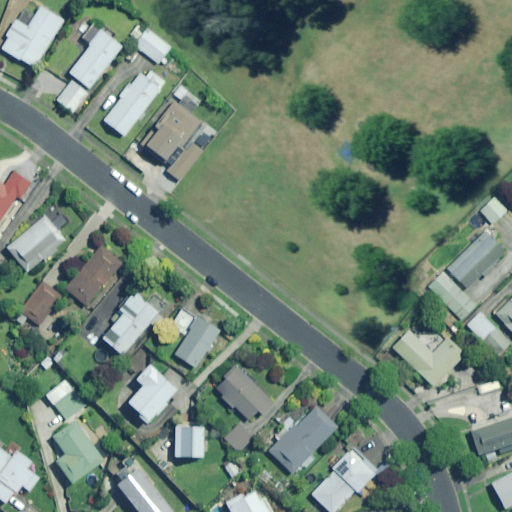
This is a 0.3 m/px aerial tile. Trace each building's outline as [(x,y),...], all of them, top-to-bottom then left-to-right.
[(62,22),(39,9),(34,18),(19,9),(3,38),(8,40),(1,52),(35,71),(62,22)] [(72,79),(90,92),(122,48),(89,24),(79,39),(90,47),(68,76),(72,79)] [(139,24),(129,36),(136,42),(132,47),(158,67),(172,50),(139,24)] [(165,84),(144,68),(103,122),(124,138),(165,84)] [(88,94),(71,81),(55,103),(73,115),(88,94)] [(200,125),(170,102),(152,127),(158,131),(145,148),(170,167),(166,173),(180,183),(203,152),(188,141),(200,125)] [(0,222),(16,198),(21,202),(32,184),(13,171),(5,184),(0,181),(0,222)] [(506,214),(493,198),(488,203),(486,200),(479,206),(481,209),(479,211),(491,226),(506,214)] [(66,244),(45,216),(4,248),(26,276),(66,244)] [(482,277),(485,280),(494,271),(491,268),(506,253),(485,232),(446,271),(468,292),(482,277)] [(122,266),(100,247),(64,290),(87,309),(122,266)] [(475,308),(443,275),(429,289),(461,322),(475,308)] [(61,297),(42,283),(20,313),(39,327),(61,297)] [(157,314),(134,294),(119,311),(123,315),(101,340),(121,357),(157,314)] [(511,296),(493,314),(511,334),(511,296)] [(182,315),(176,325),(181,329),(178,334),(185,339),(174,356),(195,370),(219,333),(197,317),(193,323),(182,315)] [(510,345),(479,315),(466,328),(497,358),(510,345)] [(432,355),(409,332),(392,350),(432,389),(463,356),(447,339),(432,355)] [(261,417),(273,406),(246,379),(250,375),(237,362),(221,379),(223,381),(212,391),(230,410),(233,408),(247,423),(257,413),(261,417)] [(140,421),(145,427),(155,417),(157,418),(167,407),(164,404),(176,392),(149,367),(135,381),(142,388),(126,405),(142,420),(140,421)] [(54,407),(72,392),(64,382),(46,397),(54,407)] [(72,392),(54,407),(67,422),(85,407),(72,392)] [(337,429),(314,407),(268,453),(291,475),(337,429)] [(511,445),(511,419),(470,433),(478,457),(511,445)] [(103,463),(74,423),(52,439),(65,456),(55,463),(71,486),(103,463)] [(252,440),(238,426),(223,441),(238,455),(252,440)] [(202,429),(175,428),(174,458),(201,459),(202,429)] [(0,500),(5,505),(13,494),(16,496),(22,488),(29,493),(38,480),(25,471),(30,464),(16,453),(11,460),(0,451),(0,500)] [(374,476),(349,452),(331,471),(333,473),(311,496),(327,511),(335,511),(354,492),(356,494),(374,476)] [(171,511),(137,469),(116,485),(136,511),(171,511)] [(511,505),(511,474),(491,485),(504,510),(511,505)] [(267,511),(256,492),(242,500),(240,496),(225,504),(228,511),(267,511)]
